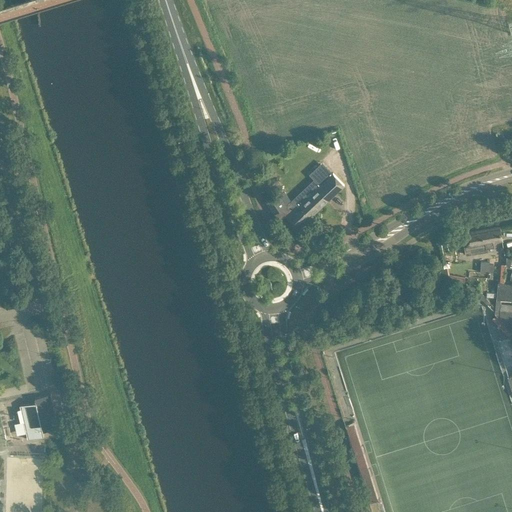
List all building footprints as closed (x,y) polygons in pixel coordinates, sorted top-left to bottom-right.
[(28,15),(40,11),(36,0),(25,0),(24,0),(28,15)] [(344,184),(334,173),(295,210),(287,217),(298,228),(344,184)] [(279,195),(275,197),(267,203),(274,213),(285,205),(279,195)] [(495,242),(502,241),(499,226),(463,233),(465,254),(487,251),(487,247),(496,246),(495,242)] [(480,262),(479,271),(489,271),(489,270),(493,271),(493,266),(489,265),(489,262),(480,262)] [(511,283),(498,282),(495,307),(480,291),(479,295),(494,312),(494,313),(511,331),(511,283)] [(58,427),(50,394),(34,397),(35,401),(20,405),(27,439),(44,435),(43,431),(58,427)]
